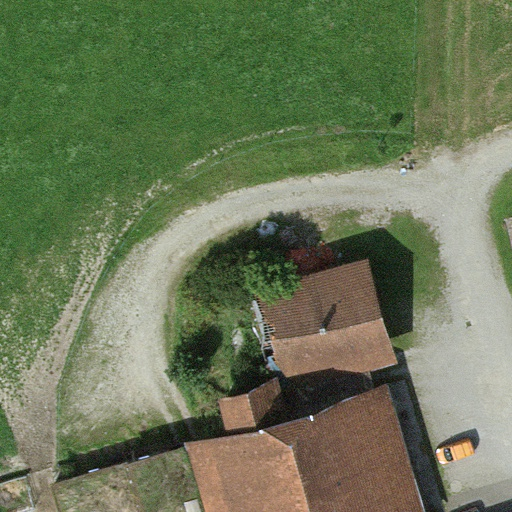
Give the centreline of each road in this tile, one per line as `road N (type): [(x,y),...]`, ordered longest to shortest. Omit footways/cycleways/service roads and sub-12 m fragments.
road 1 (track): [(511,378),(439,176),(511,145)]
road 2 (track): [(439,176),(429,0)]
